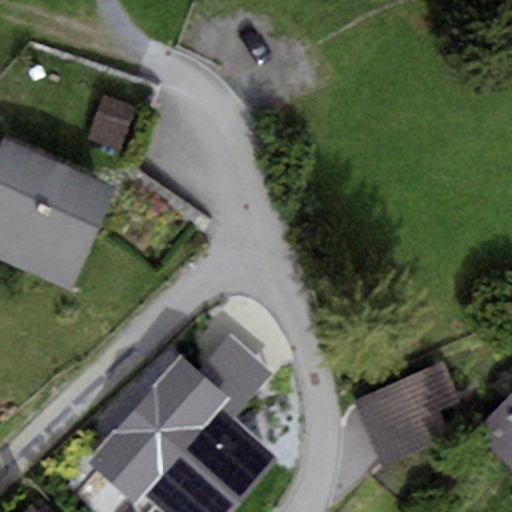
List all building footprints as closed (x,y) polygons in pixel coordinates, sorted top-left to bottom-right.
[(131,111),(101,100),(87,141),(117,151),(131,111)] [(117,189),(1,141),(0,144),(0,263),(72,293),(117,189)] [(228,337),(197,372),(227,399),(216,411),(228,422),(271,376),(228,337)] [(135,503),(141,496),(160,511),(232,511),(275,461),(228,422),(216,411),(227,399),(197,372),(181,358),(88,462),(135,503)] [(442,363),(355,401),(383,464),(430,444),(419,419),(459,402),(442,363)] [(511,470),(511,395),(474,434),(511,470)]
